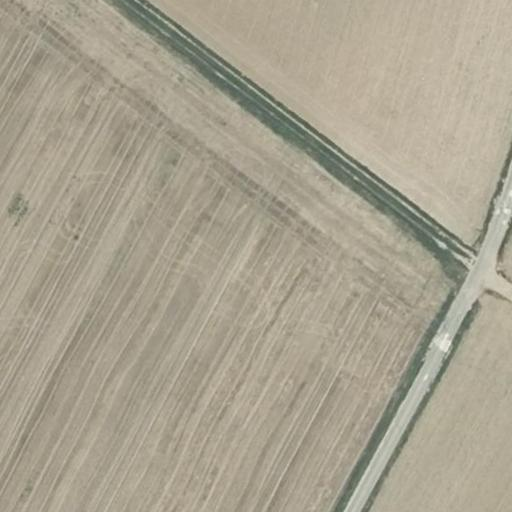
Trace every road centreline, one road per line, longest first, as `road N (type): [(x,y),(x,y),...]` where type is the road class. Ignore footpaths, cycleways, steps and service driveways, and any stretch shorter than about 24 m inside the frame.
road 1 (track): [(511,268),(143,0)]
road 2 (track): [(347,511),(511,197)]
